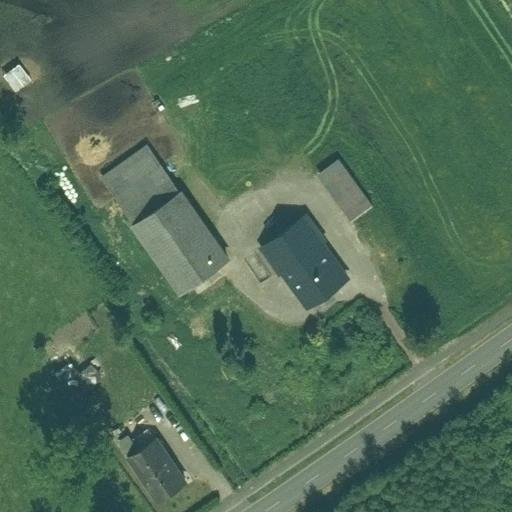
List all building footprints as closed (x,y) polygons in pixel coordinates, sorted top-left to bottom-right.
[(21,61),(5,73),(17,90),(34,78),(21,61)] [(182,291),(234,252),(151,140),(99,178),(182,291)] [(342,152),(316,171),(354,222),(380,203),(342,152)] [(310,211),(264,245),(308,305),(354,270),(310,211)] [(74,346),(60,352),(67,365),(57,370),(62,379),(85,368),(74,346)] [(158,429),(126,452),(161,499),(192,476),(158,429)]
